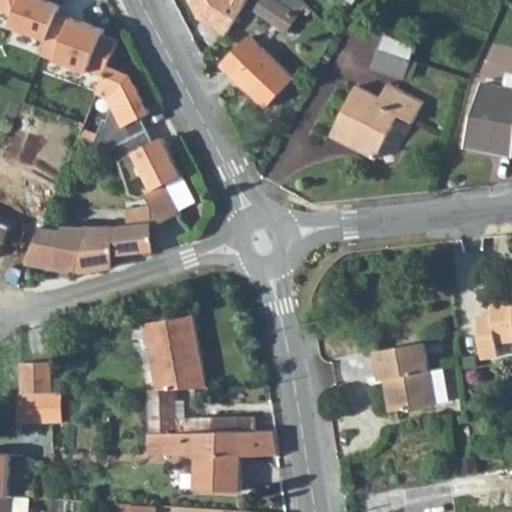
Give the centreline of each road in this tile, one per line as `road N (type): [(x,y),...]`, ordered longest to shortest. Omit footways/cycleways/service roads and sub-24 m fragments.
road 1 (tertiary): [(273,268),(316,511)]
road 2 (residential): [(0,314),(237,248)]
road 3 (tertiary): [(142,0),(253,215)]
road 4 (residential): [(291,233),(511,206)]
